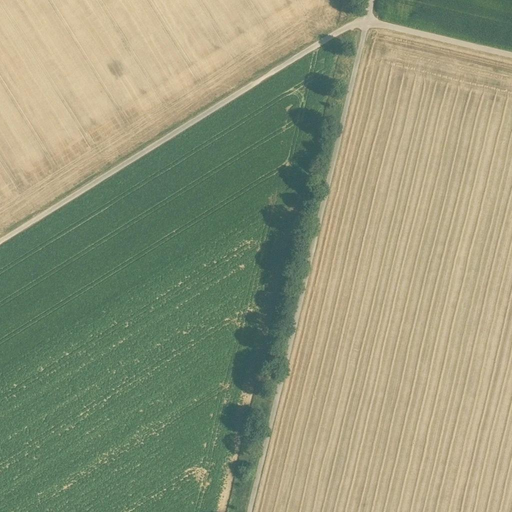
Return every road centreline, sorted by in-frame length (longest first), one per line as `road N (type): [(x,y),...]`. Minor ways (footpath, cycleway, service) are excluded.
road 1 (track): [(0,242),(349,28),(365,23),(511,56)]
road 2 (track): [(248,511),(371,0)]
